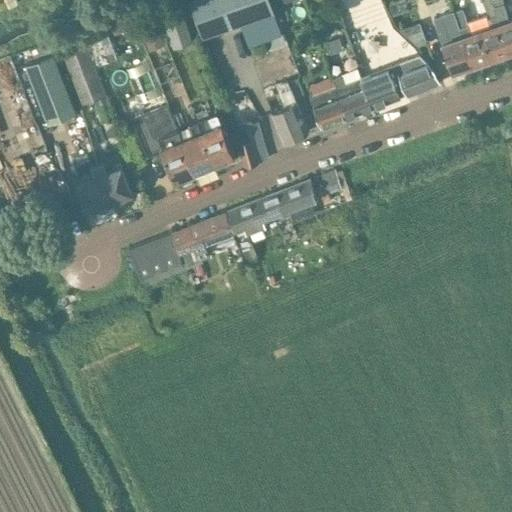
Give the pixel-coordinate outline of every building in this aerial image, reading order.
[(270,0),(189,0),(203,37),(275,12),(270,0)] [(509,50),(491,0),(482,0),(488,15),(478,19),(491,58),(493,57),(496,59),(503,56),(505,53),(506,53),(505,51),(509,50)] [(511,17),(510,19),(503,0),(491,0),(509,50),(511,48),(511,17)] [(491,58),(478,19),(468,22),(463,8),(454,12),(471,63),(475,61),(476,63),(478,62),(480,64),(488,61),(489,58),(491,58)] [(453,10),(434,17),(442,42),(450,65),(452,71),(455,70),(458,72),(465,69),(467,66),(468,66),(467,64),(471,63),(454,12),(453,10)] [(192,42),(182,12),(163,19),(173,49),(192,42)] [(130,17),(109,25),(113,35),(134,27),(130,17)] [(419,22),(398,29),(417,46),(427,43),(419,22)] [(117,58),(108,34),(89,41),(98,65),(117,58)] [(52,51),(49,42),(26,51),(30,60),(52,51)] [(106,95),(86,43),(63,51),(83,103),(93,99),(102,123),(115,118),(106,95)] [(48,121),(77,110),(55,53),(26,64),(48,121)] [(419,54),(362,76),(373,107),(400,97),(400,96),(406,94),(406,95),(440,82),(436,70),(419,54)] [(345,82),(336,86),(347,117),(373,107),(362,76),(361,76),(357,67),(342,73),(345,82)] [(286,104),(271,110),(283,141),(286,140),(289,142),(296,139),(297,135),(300,134),(306,132),(308,131),(296,100),(305,97),(298,77),(288,81),(291,87),(281,90),(286,104)] [(310,95),(321,127),(347,117),(336,86),(310,95)] [(147,155),(162,149),(174,179),(176,178),(179,181),(187,178),(187,174),(191,172),(175,129),(178,128),(169,104),(133,118),(147,155)] [(217,112),(194,122),(211,164),(214,163),(218,166),(225,163),(226,158),(234,155),(217,112)] [(252,120),(235,125),(245,166),(258,162),(258,160),(268,158),(258,121),(253,123),(252,120)] [(193,134),(182,138),(178,128),(175,129),(191,172),(195,171),(199,173),(206,171),(206,166),(211,164),(194,122),(189,124),(193,134)] [(122,164),(107,170),(104,162),(98,164),(112,201),(115,199),(118,201),(124,199),(125,196),(133,193),(122,164)] [(95,174),(80,180),(91,209),(99,206),(102,207),(108,205),(109,202),(112,201),(98,164),(92,166),(95,174)] [(319,190),(320,193),(341,186),(335,169),(321,174),(326,187),(319,190)] [(310,177),(227,209),(235,228),(241,244),(246,259),(257,256),(256,254),(251,240),(247,230),(265,223),(264,218),(318,197),(310,177)] [(206,240),(233,230),(225,210),(168,232),(182,268),(198,262),(196,258),(210,253),(206,240)] [(140,278),(144,281),(146,282),(182,268),(168,232),(128,247),(140,278)]
